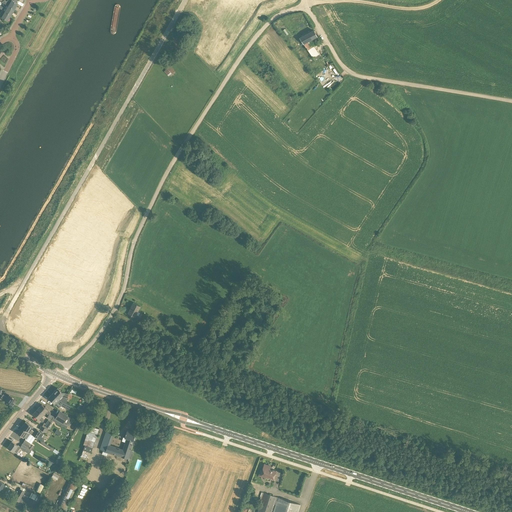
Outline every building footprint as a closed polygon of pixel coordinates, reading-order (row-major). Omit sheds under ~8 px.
[(6,5),(14,10),(18,4),(16,3),(17,0),(8,0),(7,2),(4,0),(1,2),(6,5)] [(3,10),(5,12),(11,15),(14,10),(6,5),(4,8),(0,5),(0,9),(2,11),(3,10)] [(0,14),(0,16),(3,19),(7,21),(11,15),(5,12),(3,10),(2,11),(0,14)] [(322,71),(325,70),(323,67),(324,66),(319,57),(320,56),(313,47),(312,47),(311,46),(310,47),(307,42),(317,37),(313,30),(299,38),(304,45),(301,47),(306,55),(309,60),(313,58),(322,71)] [(169,77),(175,71),(169,66),(164,72),(169,77)] [(136,315),(140,307),(133,302),(127,313),(139,320),(141,317),(136,315)] [(53,393),(59,399),(61,401),(62,402),(66,404),(68,398),(67,398),(68,395),(62,393),(57,388),(55,391),(55,390),(53,392),(53,393)] [(53,393),(48,398),(54,404),(56,402),(60,405),(60,406),(65,408),(67,404),(66,404),(62,402),(61,401),(59,399),(53,393)] [(3,394),(2,395),(1,397),(12,406),(14,403),(15,404),(16,402),(16,401),(9,395),(8,398),(3,394)] [(86,411),(90,404),(86,402),(81,411),(85,413),(86,411)] [(37,409),(43,415),(45,412),(49,415),(50,414),(51,413),(47,410),(48,410),(45,407),(45,408),(42,405),(37,409)] [(42,422),(44,420),(41,417),(43,415),(37,409),(33,414),(36,417),(35,417),(38,420),(39,419),(42,422)] [(68,426),(72,419),(60,411),(55,419),(64,424),(68,426)] [(44,423),(42,426),(47,429),(52,422),(48,420),(45,424),(44,423)] [(44,434),(40,432),(36,429),(34,432),(31,430),(33,427),(25,422),(22,428),(30,434),(37,438),(42,441),(43,439),(41,438),(44,434)] [(91,453),(96,438),(99,429),(91,426),(85,445),(84,450),(91,453)] [(30,434),(22,428),(18,433),(26,439),(30,434)] [(106,431),(100,450),(127,459),(133,441),(136,433),(127,430),(124,438),(127,438),(125,443),(126,443),(124,450),(108,445),(112,433),(106,431)] [(22,444),(28,448),(31,443),(25,439),(22,444)] [(50,450),(51,447),(42,441),(40,444),(50,450)] [(18,446),(16,444),(12,442),(8,448),(14,452),(16,454),(20,449),(29,454),(31,450),(29,448),(28,448),(22,444),(20,447),(18,445),(18,446)] [(265,476),(267,477),(273,479),(276,471),(272,470),(272,471),(269,470),(270,466),(264,464),(261,473),(265,474),(265,476)] [(51,475),(33,465),(27,475),(31,477),(34,470),(49,478),(51,475)] [(66,506),(76,482),(69,479),(60,503),(66,506)] [(23,494),(18,492),(14,499),(19,502),(26,506),(29,498),(23,494)] [(264,493),(257,511),(271,511),(276,497),(264,493)] [(273,511),(297,511),(300,505),(278,498),(273,511)]
